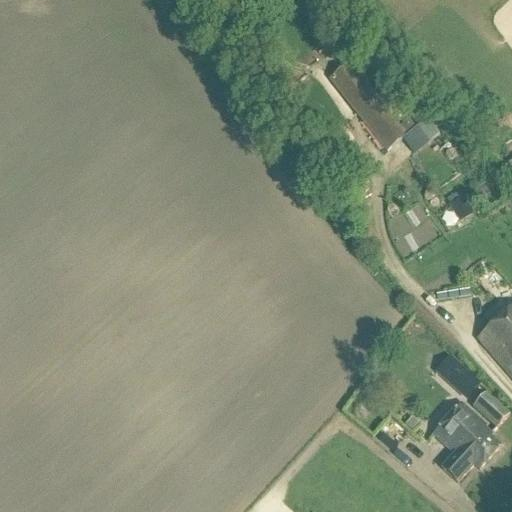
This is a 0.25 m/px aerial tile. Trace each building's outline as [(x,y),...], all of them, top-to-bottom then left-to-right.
[(348,64),(327,81),(365,129),(386,113),(348,64)] [(481,212),(473,203),(462,213),(470,222),(481,212)] [(511,313),(478,344),(511,383),(511,313)] [(478,401),(470,410),(496,433),(504,424),(478,401)] [(441,474),(456,487),(473,468),(478,473),(498,450),(488,442),(490,439),(483,432),(485,430),(465,413),(437,445),(453,459),(441,474)]
